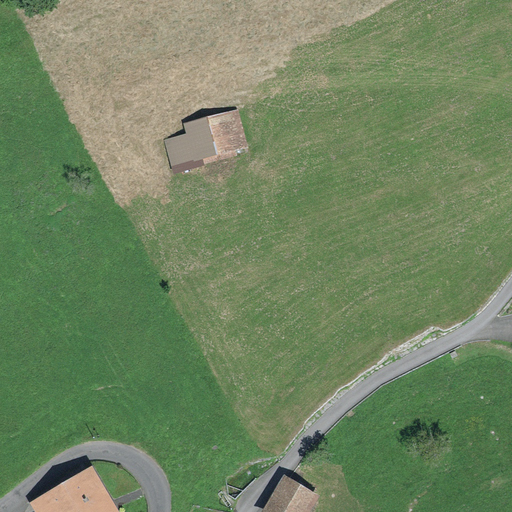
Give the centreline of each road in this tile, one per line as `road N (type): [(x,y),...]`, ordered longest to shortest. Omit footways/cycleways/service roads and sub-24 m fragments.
road 1 (residential): [(511,286),(476,331),(371,384),(242,511)]
road 2 (unclassified): [(1,511),(33,481),(82,456),(119,455),(141,470),(157,511)]
